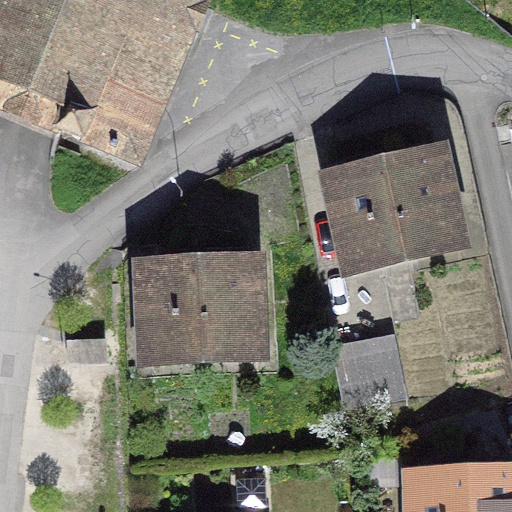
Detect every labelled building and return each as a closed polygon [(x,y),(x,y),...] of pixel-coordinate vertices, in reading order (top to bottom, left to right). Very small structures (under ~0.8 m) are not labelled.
[(0,0),(0,106),(137,162),(202,0),(0,0)] [(332,189),(350,271),(458,247),(436,151),(384,163),(387,177),(332,189)] [(257,358),(253,259),(199,262),(200,276),(143,278),(146,362),(257,358)] [(332,347),(344,410),(405,398),(392,335),(332,347)] [(511,511),(511,468),(468,470),(468,485),(412,487),(412,511),(511,511)]
